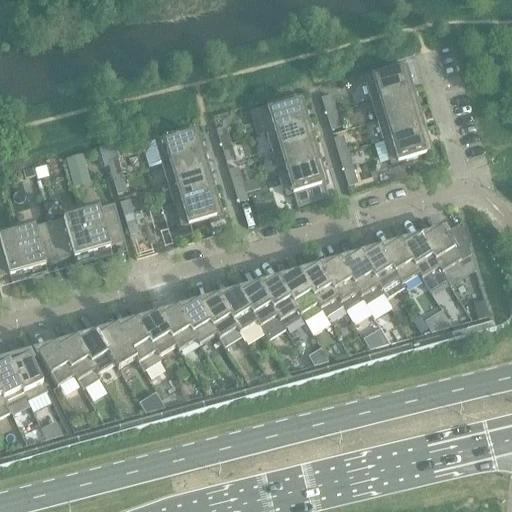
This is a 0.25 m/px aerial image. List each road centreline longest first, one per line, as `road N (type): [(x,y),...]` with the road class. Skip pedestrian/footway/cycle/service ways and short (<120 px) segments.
road 1 (residential): [(0,328),(462,189),(422,58)]
road 2 (primary): [(511,378),(0,506)]
road 3 (primary): [(217,511),(489,446)]
